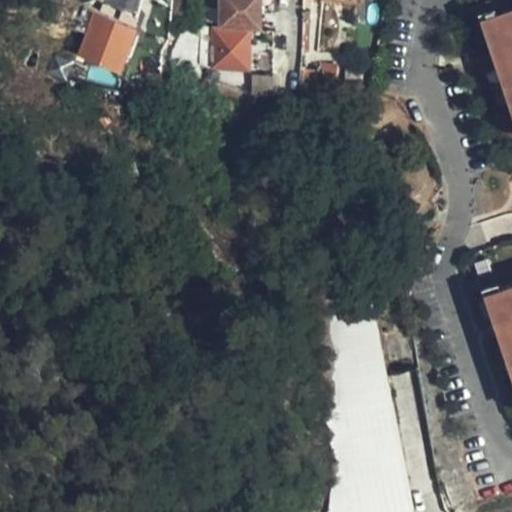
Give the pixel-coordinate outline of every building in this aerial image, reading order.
[(261,24),(260,0),(223,0),(223,25),(261,24)] [(496,52),(504,50),(493,17),(503,14),(501,7),(484,12),(496,52)] [(117,67),(135,25),(100,11),(83,53),(117,67)] [(511,11),(503,14),(493,17),(504,50),(511,74),(511,11)] [(248,69),(248,33),(213,33),(212,46),(203,46),(203,69),(248,69)] [(248,94),(275,94),(275,75),(249,75),(248,94)] [(496,292),(506,289),(503,281),(484,287),(497,327),(507,324),(496,292)] [(511,286),(506,289),(496,292),(507,324),(511,339),(511,286)] [(403,511),(371,288),(319,296),(343,465),(342,511),(403,511)]
